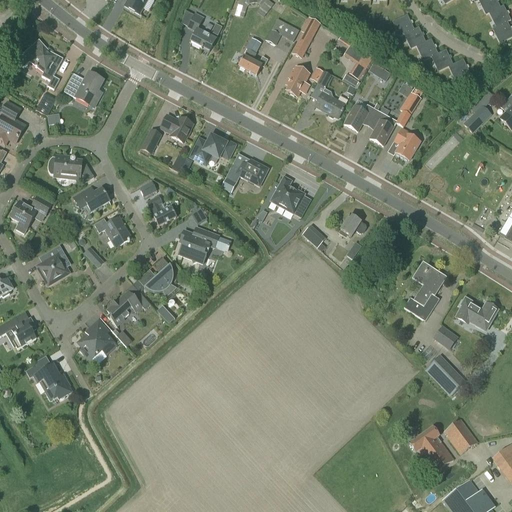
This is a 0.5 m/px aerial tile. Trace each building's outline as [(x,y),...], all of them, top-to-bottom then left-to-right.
[(139,16),(148,0),(127,0),(128,0),(124,7),(139,16)] [(274,6),(266,0),(242,0),(238,5),(235,16),(244,19),(246,10),(247,10),(249,6),(257,5),(261,7),(256,13),(263,19),(274,6)] [(500,9),(500,8),(495,0),(481,0),(478,2),(485,17),(488,15),(500,9)] [(507,23),(507,24),(511,22),(503,7),(500,8),(500,9),(488,15),(495,29),(496,29),(507,23)] [(210,38),(203,35),(203,34),(198,31),(204,20),(194,15),(187,30),(195,34),(190,43),(209,53),(216,41),(210,38)] [(414,31),(407,16),(392,23),(399,38),(403,36),(404,36),(414,31)] [(511,39),(511,33),(507,24),(507,23),(496,29),(495,29),(492,30),(499,45),(511,39)] [(426,44),(425,43),(418,29),(414,31),(404,36),(410,51),(416,48),(426,44)] [(275,48),(281,37),(271,32),(265,43),(275,48)] [(302,36),(291,57),(300,62),(312,41),(302,36)] [(53,78),(63,60),(49,53),(39,41),(16,61),(23,69),(30,63),(43,75),(42,78),(50,83),(48,88),(54,91),(59,81),(53,78)] [(258,66),(252,63),(256,55),(255,55),(260,45),(252,41),(239,68),(250,74),(249,74),(250,74),(251,72),(257,75),(256,77),(261,68),(264,69),(268,61),(262,58),(258,66)] [(438,56),(438,55),(431,41),(425,43),(426,44),(416,48),(423,63),(431,59),(438,56)] [(453,66),(446,51),(438,55),(438,56),(431,59),(438,74),(448,69),(453,66)] [(448,69),(455,83),(470,76),(463,61),(453,66),(448,69)] [(374,65),(368,73),(385,84),(390,76),(374,65)] [(310,87),(304,84),(309,75),(296,68),(287,85),(290,86),(286,93),(296,99),(299,94),(305,97),(310,87)] [(324,88),(330,77),(324,74),(318,84),(324,88)] [(75,100),(77,97),(95,107),(101,95),(97,92),(103,82),(89,75),(78,94),(67,88),(64,93),(75,100)] [(400,112),(402,113),(410,118),(421,100),(419,99),(422,94),(417,91),(414,96),(411,94),(400,112)] [(47,118),(56,101),(44,95),(35,112),(47,118)] [(337,121),(345,107),(322,95),(315,107),(326,113),(326,114),(328,116),(328,119),(332,121),(335,119),(337,121)] [(511,97),(500,108),(506,114),(500,120),(511,132),(511,130),(511,97)] [(15,122),(21,111),(7,103),(0,115),(0,120),(0,121),(0,146),(5,149),(9,141),(16,145),(25,128),(15,122)] [(357,134),(363,123),(369,127),(377,113),(380,107),(377,105),(373,111),(367,107),(363,113),(354,108),(343,127),(357,134)] [(482,107),(476,112),(486,122),(492,116),(483,107),(482,107)] [(472,136),(486,122),(476,112),(463,126),(472,136)] [(377,113),(369,127),(375,130),(369,141),(383,148),(393,130),(383,124),(387,118),(377,113)] [(403,130),(410,118),(402,113),(395,125),(403,130)] [(178,124),(173,122),(174,121),(167,117),(160,130),(171,136),(170,138),(183,145),(186,138),(187,139),(190,134),(189,133),(192,126),(180,120),(178,124)] [(409,163),(420,144),(407,136),(408,134),(401,130),(393,145),(399,148),(395,155),(409,163)] [(151,157),(162,137),(150,131),(140,152),(151,157)] [(224,145),(211,138),(207,145),(199,141),(190,159),(202,165),(207,155),(218,161),(220,157),(228,161),(235,147),(226,142),(224,145)] [(370,145),(363,165),(378,171),(386,150),(370,145)] [(68,161),(68,158),(56,157),(56,159),(52,159),(50,161),(48,164),(48,168),(48,172),(49,174),(51,176),(54,177),(54,179),(81,182),(83,186),(95,179),(88,167),(82,167),(83,163),(76,162),(76,161),(76,160),(75,159),(74,159),(73,159),(72,159),(71,160),(71,161),(70,161),(68,161)] [(268,171),(251,162),(246,171),(239,168),(239,169),(233,165),(225,181),(233,184),(236,177),(259,188),(268,171)] [(283,179),(270,203),(284,211),(285,209),(302,218),(311,202),(304,198),(305,196),(294,190),(293,191),(289,188),(292,183),(283,179)] [(156,193),(152,184),(139,191),(144,200),(156,193)] [(95,194),(91,187),(72,199),(80,212),(87,207),(91,213),(109,203),(102,190),(95,194)] [(46,218),(52,206),(37,197),(30,209),(19,204),(11,220),(19,224),(15,231),(24,236),(37,213),(46,218)] [(161,214),(157,207),(162,205),(158,198),(146,204),(149,211),(151,210),(155,217),(153,218),(158,228),(176,219),(171,209),(161,214)] [(363,235),(366,230),(365,227),(350,217),(338,235),(346,240),(348,237),(351,239),(355,233),(360,236),(363,235)] [(131,240),(119,220),(107,226),(104,220),(94,227),(99,235),(105,231),(116,249),(131,240)] [(511,221),(508,220),(500,235),(506,239),(505,240),(511,244),(511,221)] [(74,236),(84,231),(79,221),(69,226),(74,236)] [(220,237),(195,228),(192,237),(184,234),(182,239),(186,240),(180,256),(204,265),(207,257),(204,256),(206,251),(208,252),(210,249),(215,251),(220,237)] [(326,240),(321,236),(312,246),(317,250),(321,246),(326,240)] [(65,242),(69,247),(74,243),(71,239),(65,242)] [(346,257),(352,262),(361,248),(355,244),(346,257)] [(50,260),(37,268),(48,287),(69,275),(66,270),(71,267),(59,247),(47,255),(50,260)] [(98,270),(104,264),(90,249),(84,255),(98,270)] [(158,295),(163,293),(167,290),(170,286),(172,282),(173,277),(172,272),(169,267),(162,260),(153,268),(160,276),(156,279),(149,271),(137,282),(144,290),(144,291),(149,293),(153,295),(158,295)] [(344,273),(348,267),(342,263),(338,268),(344,273)] [(425,267),(422,265),(413,278),(424,285),(413,302),(410,299),(403,310),(425,324),(440,301),(434,298),(446,279),(426,266),(425,267)] [(0,298),(2,298),(3,299),(9,295),(8,294),(13,291),(7,281),(1,284),(0,281),(0,298)] [(135,301),(128,293),(107,312),(110,316),(108,319),(116,328),(134,312),(135,314),(142,308),(145,311),(150,306),(141,296),(135,301)] [(482,311),(470,305),(467,311),(462,308),(456,317),(470,325),(479,330),(481,327),(488,330),(498,312),(485,305),(482,311)] [(169,326),(174,321),(163,308),(157,313),(169,326)] [(17,351),(21,349),(36,340),(30,331),(35,328),(30,320),(20,327),(16,320),(0,328),(0,338),(10,333),(13,339),(12,344),(15,349),(16,348),(17,351)] [(106,358),(118,348),(107,336),(110,334),(99,321),(85,334),(86,336),(76,345),(81,350),(79,352),(80,352),(81,354),(84,355),(86,355),(87,354),(93,361),(102,353),(106,358)] [(447,351),(456,338),(442,328),(433,341),(447,351)] [(451,399),(466,385),(439,357),(424,372),(451,399)] [(65,399),(65,398),(72,394),(69,388),(70,388),(63,376),(60,378),(53,366),(40,374),(36,367),(25,373),(29,380),(33,378),(38,385),(40,384),(51,403),(58,399),(59,401),(63,401),(64,400),(65,399)] [(445,437),(460,458),(476,446),(478,444),(460,421),(443,434),(445,437)] [(418,439),(409,445),(416,454),(417,453),(423,461),(427,458),(431,455),(425,446),(429,443),(432,447),(439,442),(437,439),(439,438),(432,428),(423,435),(418,439)] [(427,458),(438,473),(453,462),(439,442),(432,447),(429,443),(425,446),(431,455),(427,458)] [(491,511),(469,482),(441,502),(448,511),(491,511)]
